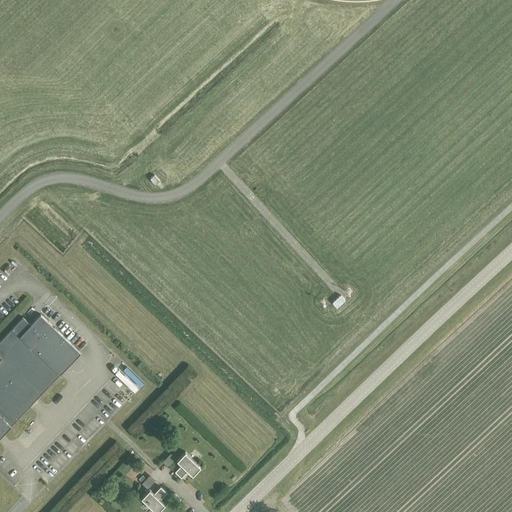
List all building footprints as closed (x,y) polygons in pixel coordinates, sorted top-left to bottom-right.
[(150,179),(155,185),(160,181),(154,175),(150,179)] [(14,258),(5,262),(10,273),(19,269),(14,258)] [(337,307),(345,300),(341,295),(332,303),(337,307)] [(0,436),(60,373),(80,352),(32,306),(0,340),(0,436)] [(192,475),(200,466),(185,451),(176,460),(181,464),(174,471),(181,477),(187,471),(192,475)] [(171,453),(163,462),(168,467),(176,458),(171,453)] [(56,464),(54,468),(48,465),(44,474),(53,478),(58,465),(56,464)] [(150,475),(142,483),(147,488),(155,479),(150,475)] [(140,498),(155,511),(156,511),(165,504),(160,499),(167,492),(160,486),(153,493),(149,489),(140,498)]
